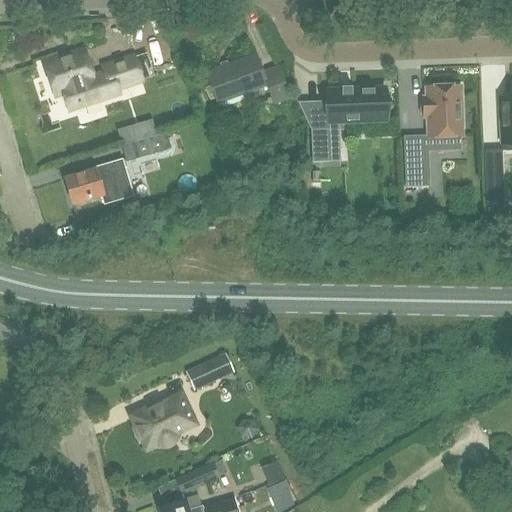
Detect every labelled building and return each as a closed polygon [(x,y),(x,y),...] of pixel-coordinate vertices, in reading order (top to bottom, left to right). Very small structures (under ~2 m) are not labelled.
[(92,78),(83,51),(45,64),(55,96),(63,93),(69,111),(114,96),(111,90),(141,80),(134,57),(103,67),(105,74),(92,78)] [(278,66),(261,71),(256,56),(206,74),(210,86),(205,88),(210,101),(215,98),(217,104),(265,87),(273,106),(290,100),(278,66)] [(465,137),(463,87),(429,89),(430,99),(426,99),(426,118),(430,118),(431,139),(465,137)] [(385,120),(383,90),(326,92),(328,122),(385,120)] [(501,152),(511,151),(511,98),(499,99),(501,150),(501,152)] [(152,120),(140,124),(145,140),(157,136),(152,120)] [(312,163),(331,162),(329,130),(310,131),(312,163)] [(145,140),(121,147),(126,163),(171,150),(166,133),(157,136),(145,140)] [(423,137),(404,138),(406,187),(425,186),(424,155),(423,138),(423,137)] [(67,180),(65,180),(72,205),(101,196),(103,205),(132,196),(125,174),(121,161),(111,164),(94,169),(94,171),(82,175),(67,180)] [(450,206),(449,169),(433,169),(434,189),(413,189),(413,206),(450,206)] [(502,206),(501,174),(484,174),(485,206),(502,206)] [(194,391),(233,373),(225,355),(186,374),(194,391)] [(172,443),(173,442),(174,441),(175,439),(175,437),(176,436),(176,434),(194,425),(181,396),(133,418),(137,426),(137,427),(136,428),(136,429),(136,430),(136,431),(136,432),(136,433),(137,434),(138,436),(139,437),(139,438),(141,439),(143,439),(147,447),(156,443),(157,444),(159,445),(160,446),(162,446),(164,447),(166,446),(167,446),(169,445),(171,445),(172,443)] [(181,495),(218,478),(212,463),(175,480),(181,495)] [(203,511),(231,511),(238,510),(234,497),(218,502),(218,504),(203,508),(203,511)] [(158,511),(200,511),(200,509),(189,511),(185,500),(157,508),(158,511)]
